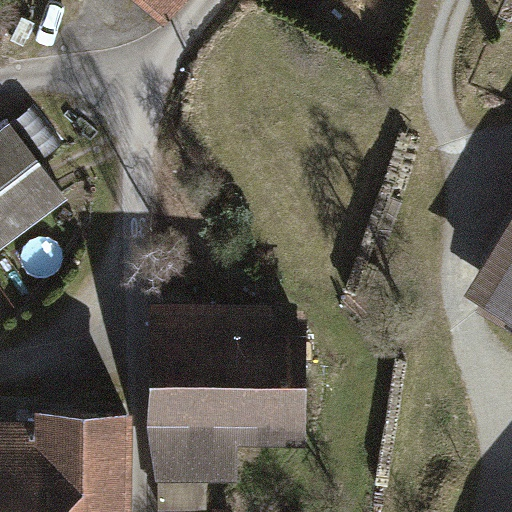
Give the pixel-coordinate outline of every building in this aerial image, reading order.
[(143,0),(166,19),(182,0),(143,0)] [(10,124),(0,131),(0,250),(67,201),(10,124)] [(511,220),(468,292),(511,318),(511,220)] [(275,300),(163,296),(157,478),(232,480),(233,437),(308,440),(312,315),(274,314),(275,300)] [(35,419),(0,418),(0,511),(130,511),(133,407),(36,405),(35,419)]
